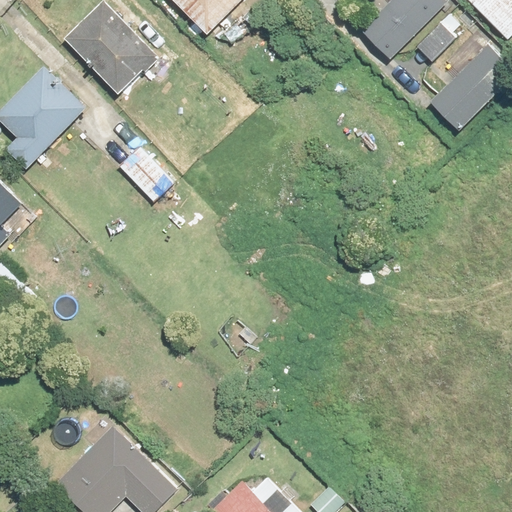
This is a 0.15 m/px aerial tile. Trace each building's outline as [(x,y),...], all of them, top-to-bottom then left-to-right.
[(116,0),(115,0),(76,36),(126,90),(166,53),(116,0)] [(186,0),(218,30),(247,0),(186,0)] [(453,3),(449,0),(402,0),(369,32),(395,58),(453,3)] [(511,0),(476,0),(511,36),(511,0)] [(466,24),(455,13),(424,46),(439,61),(459,40),(455,36),(466,24)] [(511,87),(511,56),(496,41),(438,101),(469,131),(511,87)] [(12,145),(33,166),(94,106),(52,64),(2,114),(23,135),(12,145)] [(144,144),(124,165),(160,201),(181,181),(144,144)] [(31,221),(22,212),(30,204),(0,174),(0,250),(0,251),(31,221)] [(9,262),(0,271),(0,292),(29,321),(48,302),(9,262)] [(147,511),(161,511),(186,486),(121,425),(65,484),(94,511),(115,511),(130,496),(147,511)] [(306,511),(275,478),(262,490),(251,479),(218,510),(220,511),(306,511)] [(335,511),(347,501),(335,487),(316,505),(321,511),(335,511)]
